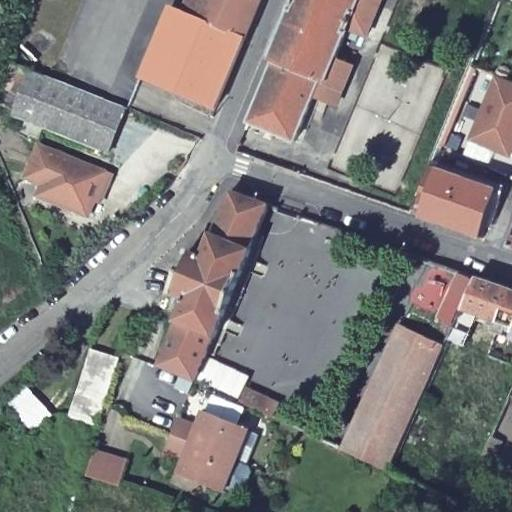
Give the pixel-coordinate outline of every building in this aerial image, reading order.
[(141,77),(215,107),(257,0),(200,0),(194,17),(170,7),(141,77)] [(275,61),(251,119),(299,139),(318,95),(341,105),(358,64),(339,56),(350,28),(370,36),(384,0),(294,0),(269,59),(275,61)] [(125,106),(32,69),(13,115),(107,152),(125,106)] [(511,82),(498,77),(473,141),(511,155),(511,82)] [(110,173),(37,144),(25,176),(41,182),(37,195),(88,215),(94,199),(99,186),(105,188),(110,173)] [(311,166),(308,176),(340,187),(344,179),(311,166)] [(434,166),(423,191),(430,195),(422,216),(483,239),(502,192),(434,166)] [(355,183),(344,179),(340,187),(352,192),(355,183)] [(105,188),(99,186),(94,199),(100,201),(105,188)] [(161,366),(199,382),(208,359),(216,339),(220,340),(258,248),(253,247),(271,204),(232,190),(216,231),(212,229),(202,256),(188,250),(170,293),(184,299),(174,323),(177,324),(161,366)] [(456,324),(477,277),(461,271),(441,319),(456,324)] [(511,289),(477,277),(456,324),(447,345),(436,372),(449,378),(477,314),(511,327),(511,289)] [(395,466),(436,372),(447,345),(404,327),(394,349),(351,448),(395,466)] [(100,424),(120,363),(121,359),(94,350),(73,414),(100,424)] [(208,359),(199,382),(248,404),(253,393),(258,380),(208,359)] [(28,385),(7,404),(34,434),(55,415),(28,385)] [(253,393),(248,404),(277,416),(281,406),(253,393)] [(182,419),(176,435),(240,463),(252,432),(253,431),(207,412),(200,427),(182,419)] [(240,463),(176,435),(169,451),(187,459),(180,473),(226,493),(228,488),(242,494),(247,491),(256,469),(240,463)] [(96,451),(89,475),(121,485),(129,461),(96,451)]
